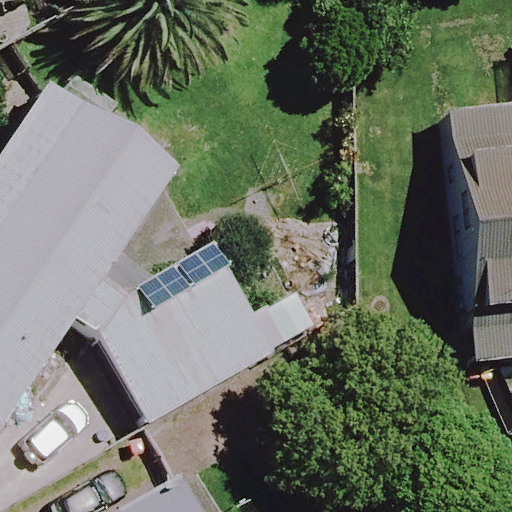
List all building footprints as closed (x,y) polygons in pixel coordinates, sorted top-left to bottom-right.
[(0,0),(0,21),(20,18),(16,0),(0,0)] [(0,423),(164,185),(42,101),(0,161),(0,423)] [(511,371),(511,156),(424,166),(447,379),(511,371)] [(263,364),(202,262),(79,335),(140,438),(263,364)] [(142,511),(184,511),(175,495),(142,511)]
